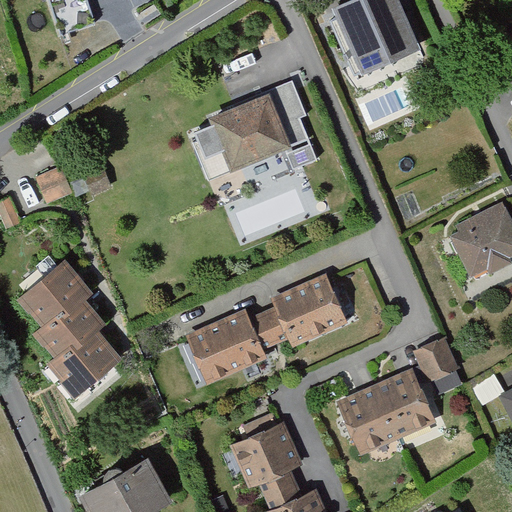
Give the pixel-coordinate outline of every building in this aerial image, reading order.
[(426,49),(403,0),(372,0),(329,20),(357,80),(426,49)] [(2,54),(0,54),(0,83),(12,79),(2,54)] [(275,103),(212,125),(229,173),(292,151),(275,103)] [(105,167),(85,175),(94,197),(114,190),(105,167)] [(62,168),(35,180),(47,208),(75,196),(62,168)] [(11,200),(0,204),(0,216),(7,234),(23,227),(11,200)] [(511,218),(505,204),(448,233),(473,285),(511,267),(511,218)] [(70,263),(20,301),(45,333),(88,299),(95,294),(70,263)] [(332,278),(274,302),(277,310),(292,342),(296,351),(356,325),(332,278)] [(45,333),(37,339),(59,367),(103,333),(110,327),(88,299),(45,333)] [(277,310),(265,315),(280,348),(292,342),(277,310)] [(248,313),(187,339),(208,387),(270,361),(268,353),(252,321),(248,313)] [(265,315),(252,321),(268,353),(280,348),(265,315)] [(59,367),(54,371),(75,398),(124,360),(103,333),(59,367)] [(445,340),(430,346),(445,379),(460,372),(445,340)] [(430,346),(413,354),(427,387),(445,379),(430,346)] [(415,369),(379,384),(403,440),(439,425),(415,369)] [(379,384),(340,401),(363,459),(403,440),(379,384)] [(511,389),(498,398),(511,422),(511,389)] [(283,424),(230,447),(252,494),(261,489),(298,471),(306,468),(283,424)] [(154,459),(87,499),(95,511),(173,511),(182,507),(154,459)] [(298,471),(261,489),(267,501),(303,484),(298,471)] [(303,484),(267,501),(272,511),(274,511),(308,497),(303,484)] [(274,511),(327,511),(319,493),(308,497),(274,511)]
